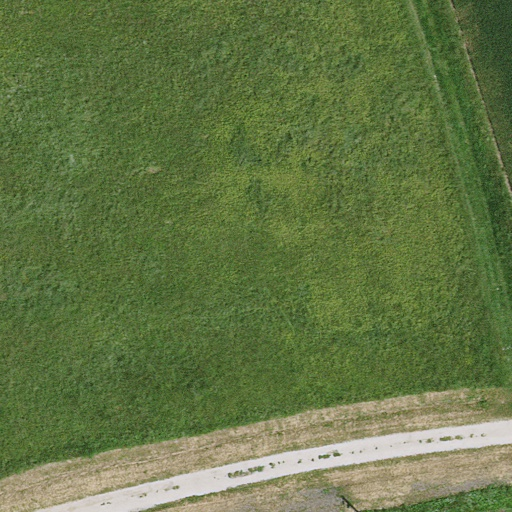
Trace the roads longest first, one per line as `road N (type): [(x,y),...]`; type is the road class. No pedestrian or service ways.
road 1 (track): [(70,511),(242,468),(511,430)]
road 2 (track): [(511,348),(428,0)]
